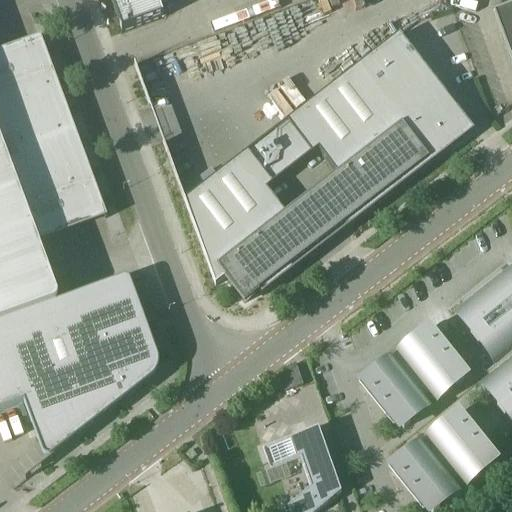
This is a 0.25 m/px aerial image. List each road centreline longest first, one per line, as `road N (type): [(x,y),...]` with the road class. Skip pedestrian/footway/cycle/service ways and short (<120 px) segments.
road 1 (unclassified): [(73,0),(223,393)]
road 2 (unclassified): [(223,393),(511,168)]
road 3 (unclassified): [(63,511),(223,393)]
